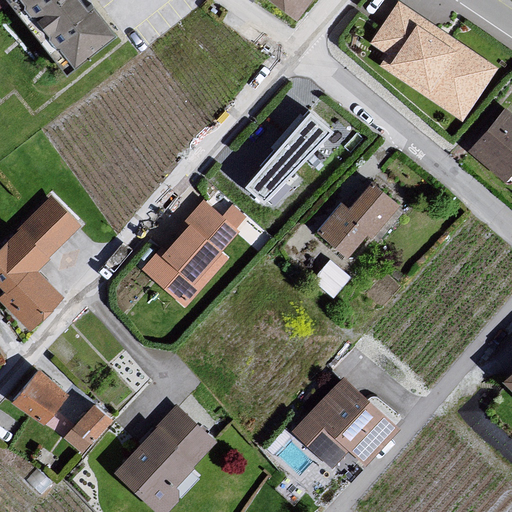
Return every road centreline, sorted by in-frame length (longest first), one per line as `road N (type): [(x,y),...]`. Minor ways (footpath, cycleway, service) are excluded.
road 1 (residential): [(0,381),(294,46)]
road 2 (residential): [(511,236),(294,46)]
